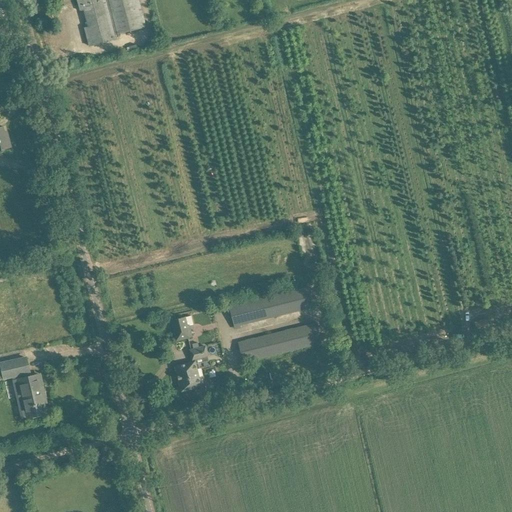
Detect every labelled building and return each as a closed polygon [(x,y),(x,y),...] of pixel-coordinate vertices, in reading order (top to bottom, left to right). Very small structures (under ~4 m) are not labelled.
[(77,0),(80,11),(84,10),(88,26),(84,27),(89,45),(99,43),(117,38),(115,34),(145,27),(137,0),(77,0)] [(0,149),(1,149),(11,147),(8,137),(6,138),(3,126),(0,126),(0,149)] [(308,286),(229,306),(234,326),(313,307),(308,286)] [(176,340),(186,337),(192,336),(189,325),(193,324),(191,315),(172,320),(176,340)] [(486,318),(474,321),(476,330),(489,327),(486,318)] [(316,322),(238,342),(243,362),(322,343),(316,322)] [(190,350),(192,360),(208,356),(205,346),(190,350)] [(16,360),(0,363),(4,377),(4,378),(12,376),(13,380),(12,380),(13,385),(15,392),(20,390),(26,417),(28,417),(33,416),(33,417),(41,415),(41,414),(45,413),(41,394),(44,394),(42,386),(39,374),(34,375),(29,376),(28,372),(29,372),(26,357),(16,360)] [(181,391),(191,389),(201,386),(194,361),(175,366),(177,376),(178,376),(179,379),(178,379),(181,391)]
